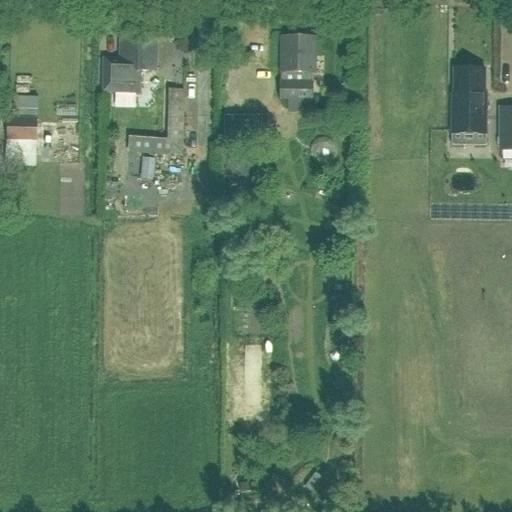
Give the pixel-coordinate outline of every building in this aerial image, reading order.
[(155,36),(120,36),(120,61),(104,60),(103,92),(138,93),(139,72),(155,72),(155,36)] [(315,39),(280,38),(279,74),(280,74),(280,84),(279,84),(279,100),(311,101),(312,84),(308,84),(308,75),(315,75),(315,39)] [(484,70),(453,70),(453,93),(451,93),(450,135),(485,135),(486,94),(484,94),(484,70)] [(183,92),(167,91),(165,139),(129,138),(128,154),(181,156),(183,92)] [(266,114),(222,114),(222,140),(266,141),(266,114)] [(32,120),(0,119),(0,135),(0,165),(31,166),(32,120)] [(229,179),(249,178),(248,151),(227,152),(229,179)]
